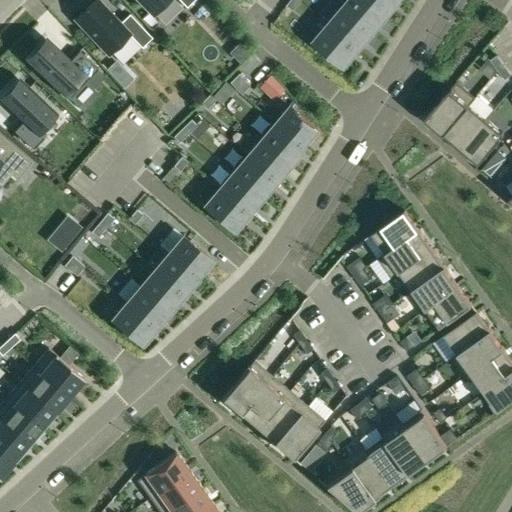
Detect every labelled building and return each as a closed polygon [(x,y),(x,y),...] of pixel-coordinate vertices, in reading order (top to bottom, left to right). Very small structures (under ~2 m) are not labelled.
[(152,38),(129,14),(120,23),(98,0),(95,0),(75,20),(107,54),(129,34),(141,48),(152,38)] [(178,0),(186,7),(193,0),(138,0),(152,14),(165,0),(178,0)] [(300,1),(299,0),(290,0),(287,5),(293,10),(300,1)] [(348,0),(342,8),(372,33),(386,17),(366,0),(348,0)] [(366,0),(386,17),(400,0),(399,0),(366,0)] [(328,24),(358,50),(372,33),(342,8),(328,24)] [(358,50),(328,24),(313,42),(343,67),(358,50)] [(47,40),(28,60),(70,99),(98,69),(79,51),(69,61),(47,40)] [(490,60),(497,70),(504,65),(497,55),(490,60)] [(511,75),(504,65),(497,70),(505,80),(511,75)] [(235,88),(244,80),(238,74),(229,83),(235,88)] [(20,80),(1,100),(23,122),(14,132),(33,150),(44,138),(37,132),(54,113),(20,80)] [(249,86),(244,80),(235,88),(241,94),(249,86)] [(443,134),(475,97),(457,82),(438,104),(437,103),(424,119),(434,127),(443,134)] [(201,103),(206,109),(215,101),(209,95),(201,103)] [(476,98),(475,97),(443,134),(452,142),(451,142),(460,150),(486,119),(469,105),(476,98)] [(289,105),(274,122),(304,148),(319,130),(289,105)] [(504,135),(486,119),(460,150),(468,157),(469,156),(478,165),(504,135)] [(182,128),(188,134),(196,126),(190,120),(182,128)] [(304,148),(274,122),(260,139),(290,164),(304,148)] [(179,142),(188,134),(182,128),(173,137),(179,142)] [(0,185),(11,173),(17,179),(31,162),(0,136),(0,185)] [(276,180),(290,164),(260,139),(246,155),(276,180)] [(506,159),(497,151),(482,169),(491,177),(506,159)] [(262,197),(276,180),(246,155),(232,171),(262,197)] [(173,166),(179,171),(187,162),(181,157),(173,166)] [(262,197),(232,171),(218,188),(248,213),(262,197)] [(233,231),(248,213),(218,188),(203,205),(233,231)] [(136,210),(128,219),(134,224),(142,215),(136,210)] [(378,258),(419,229),(405,210),(372,234),(386,252),(378,258)] [(99,222),(105,228),(113,218),(107,213),(99,222)] [(105,228),(99,222),(91,232),(97,237),(105,228)] [(419,229),(378,258),(392,277),(432,248),(419,229)] [(168,252),(197,278),(212,261),(182,235),(168,252)] [(445,267),(432,248),(392,277),(396,275),(409,293),(445,267)] [(168,252),(154,269),(184,294),(197,278),(168,252)] [(70,270),(78,261),(72,256),(64,265),(70,270)] [(346,266),(353,276),(366,266),(360,257),(346,266)] [(84,266),(78,261),(70,270),(76,276),(84,266)] [(366,266),(353,276),(360,286),(370,279),(363,269),(367,267),(366,266)] [(409,293),(422,311),(458,285),(445,267),(409,293)] [(140,285),(170,311),(184,294),(154,269),(140,285)] [(140,285),(126,302),(156,327),(170,311),(140,285)] [(472,304),(458,285),(422,311),(422,312),(426,309),(440,328),(472,304)] [(386,294),(373,303),(380,313),(393,304),(386,294)] [(141,344),(156,327),(126,302),(111,319),(141,344)] [(393,304),(380,313),(387,323),(391,320),(394,318),(387,308),(393,304)] [(450,359),(491,330),(477,311),(444,334),(458,353),(450,359)] [(299,344),(305,339),(298,330),(292,334),(299,344)] [(450,359),(464,378),(504,349),(491,330),(450,359)] [(14,333),(5,341),(10,347),(19,339),(14,333)] [(407,336),(400,341),(407,351),(414,346),(407,336)] [(312,349),(305,339),(299,344),(306,354),(312,349)] [(0,353),(1,355),(10,347),(5,341),(0,345),(0,353)] [(33,366),(69,397),(85,379),(48,348),(33,366)] [(511,359),(504,349),(464,378),(472,373),(484,390),(480,393),(481,393),(511,371),(511,359)] [(239,413),(272,375),(254,360),(221,398),(239,413)] [(69,397),(33,366),(19,381),(56,413),(69,397)] [(319,373),(326,382),(333,378),(326,368),(319,373)] [(407,375),(414,385),(424,378),(417,368),(407,375)] [(511,371),(481,393),(495,413),(511,400),(511,371)] [(257,428),(289,390),(272,375),(239,413),(257,428)] [(397,375),(387,382),(394,392),(404,385),(397,375)] [(333,378),(326,382),(333,392),(340,387),(333,378)] [(431,388),(424,378),(414,385),(421,395),(431,388)] [(6,397),(43,428),(56,413),(19,381),(6,397)] [(274,443),(306,405),(289,390),(257,428),(274,443)] [(387,403),(380,393),(372,399),(379,408),(387,403)] [(0,418),(30,444),(43,428),(6,397),(0,404),(0,418)] [(359,402),(366,412),(372,407),(365,397),(359,402)] [(366,412),(359,402),(349,409),(356,419),(366,412)] [(306,405),(274,443),(292,458),(325,420),(306,405)] [(433,412),(441,422),(447,418),(440,408),(433,412)] [(400,420),(429,460),(448,446),(447,445),(440,435),(422,410),(403,423),(400,419),(400,420)] [(0,448),(15,461),(30,444),(0,418),(0,448)] [(381,433),(410,473),(429,460),(400,420),(381,433)] [(330,426),(322,435),(329,440),(337,431),(330,426)] [(440,435),(447,445),(457,438),(450,428),(440,435)] [(392,487),(410,473),(381,433),(380,433),(383,437),(365,450),(392,487)] [(322,435),(315,444),(321,449),(324,452),(332,443),(329,440),(322,435)] [(373,500),(392,487),(365,450),(365,451),(362,447),(344,460),(373,500)] [(0,478),(15,461),(0,448),(0,478)] [(136,480),(150,498),(188,470),(175,452),(136,480)] [(356,511),(373,500),(344,460),(342,461),(348,469),(324,485),(355,511),(356,511)] [(167,511),(201,488),(188,470),(150,498),(159,511),(167,511)] [(201,488),(167,511),(204,511),(214,505),(201,488)]
